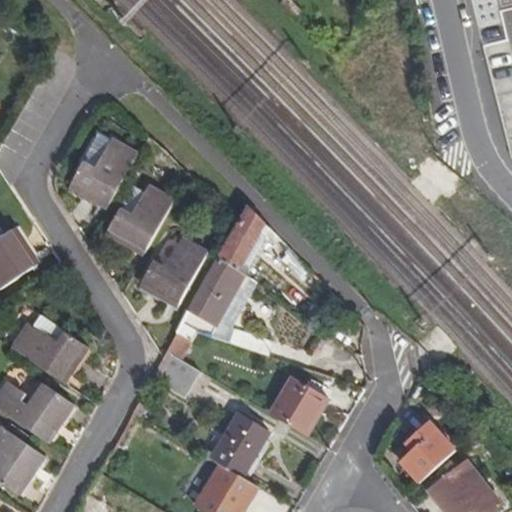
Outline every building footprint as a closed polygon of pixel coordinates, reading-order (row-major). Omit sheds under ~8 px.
[(72,189),(109,209),(140,154),(113,140),(96,170),(85,164),(72,189)] [(109,235),(146,256),(176,202),(150,187),(133,217),(122,211),(109,235)] [(242,272),(268,227),(250,209),(238,229),(205,288),(181,328),(198,334),(212,338),(220,324),(232,331),(258,284),(242,272)] [(0,292),(40,266),(16,231),(0,240),(0,254),(1,256),(0,256),(0,292)] [(143,286),(180,306),(210,254),(184,240),(167,270),(156,263),(143,286)] [(32,324),(15,349),(66,384),(90,348),(67,332),(60,343),(32,324)] [(182,361),(198,334),(181,328),(168,352),(182,361)] [(164,358),(152,380),(186,399),(201,372),(182,361),(168,352),(164,358)] [(272,415),(308,437),(331,399),(295,378),(272,415)] [(53,429),(72,403),(46,386),(32,407),(23,401),(27,394),(10,383),(0,398),(0,409),(49,443),(57,433),(53,429)] [(141,399),(133,414),(144,419),(152,405),(141,399)] [(213,460),(222,466),(245,479),(272,433),(240,414),(213,460)] [(404,462),(421,482),(455,452),(432,424),(408,446),(414,453),(404,462)] [(38,469),(46,457),(0,425),(0,481),(16,493),(34,467),(38,469)] [(495,511),(504,506),(467,462),(430,490),(447,511),(474,511),(475,511),(474,511),(495,511)] [(245,479),(222,466),(197,508),(203,511),(245,511),(259,487),(245,479)] [(99,473),(88,493),(103,501),(113,482),(99,473)]
